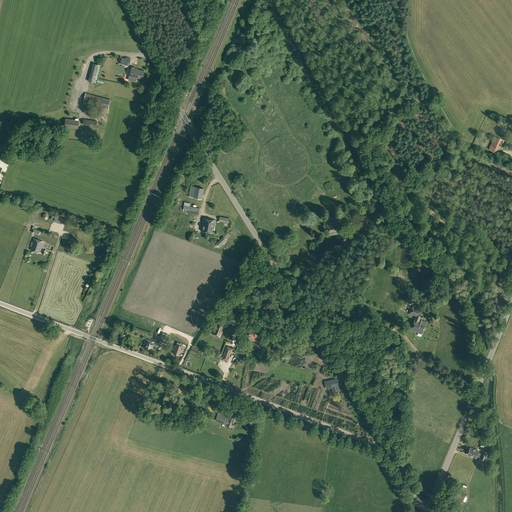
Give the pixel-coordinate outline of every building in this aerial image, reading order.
[(121,57),(120,64),(129,66),(131,58),(126,57),(125,58),(121,57)] [(88,81),(96,83),(101,65),(93,63),(88,81)] [(129,76),(142,79),(144,71),(131,68),(129,76)] [(83,102),(108,109),(110,99),(85,93),(83,102)] [(64,126),(78,128),(79,120),(78,120),(78,119),(78,118),(76,118),(75,119),(75,120),(65,118),(64,126)] [(488,149),(495,152),(501,138),(494,136),(488,149)] [(0,155),(0,158),(5,160),(9,149),(3,147),(0,155)] [(188,196),(202,199),(204,188),(190,185),(188,196)] [(183,211),(198,214),(200,208),(184,205),(183,211)] [(201,230),(212,232),(212,229),(213,230),(215,220),(203,218),(201,230)] [(327,224),(329,235),(340,233),(340,232),(343,231),(342,227),(339,228),(337,222),(327,224)] [(351,232),(355,239),(363,235),(360,228),(359,229),(357,225),(350,230),(351,232)] [(33,233),(39,235),(40,230),(34,228),(35,227),(33,226),(31,232),(33,232),(33,233)] [(30,250),(40,253),(43,241),(33,238),(30,250)] [(410,329),(422,334),(426,322),(421,320),(421,321),(419,320),(420,318),(422,318),(425,310),(413,305),(410,313),(416,316),(410,329)] [(213,335),(217,337),(218,334),(220,335),(224,325),(223,325),(225,321),(219,319),(218,323),(217,325),(216,325),(213,332),(214,333),(213,335)] [(247,335),(253,340),(257,335),(259,337),(261,334),(254,327),(247,335)] [(157,340),(166,343),(168,339),(154,334),(153,338),(157,339),(157,340)] [(143,347),(151,350),(153,345),(157,347),(160,349),(162,344),(145,339),(143,347)] [(183,346),(177,344),(174,353),(179,355),(183,346)] [(226,346),(222,357),(228,360),(232,348),(226,346)] [(340,391),(338,383),(331,385),(332,392),(340,391)] [(198,414),(206,417),(209,410),(201,407),(198,414)] [(225,424),(233,427),(235,423),(233,423),(236,416),(229,413),(228,417),(221,415),(223,410),(219,409),(218,413),(215,420),(226,424),(225,424)] [(467,454),(475,457),(476,456),(479,457),(481,453),(478,452),(478,450),(470,447),(467,454)] [(454,492),(452,497),(462,501),(464,496),(454,492)]
